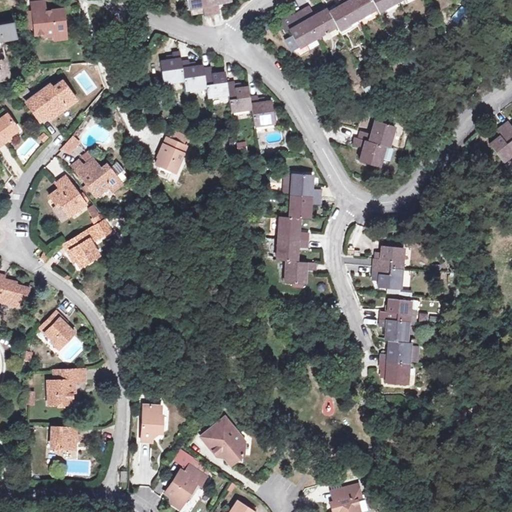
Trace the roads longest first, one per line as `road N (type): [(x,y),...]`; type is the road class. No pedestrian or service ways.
road 1 (track): [(84,0),(164,227),(212,278),(261,312)]
road 2 (residential): [(10,246),(113,329),(126,373),(127,501)]
road 3 (residential): [(511,83),(399,200),(352,195)]
road 4 (residential): [(221,44),(274,73),(352,195)]
road 5 (residential): [(352,195),(332,244),(370,359)]
road 6 (residential): [(95,0),(221,44)]
road 7 (residential): [(0,489),(127,501)]
